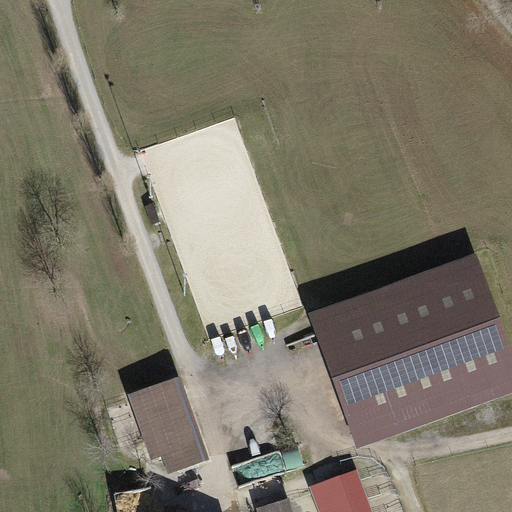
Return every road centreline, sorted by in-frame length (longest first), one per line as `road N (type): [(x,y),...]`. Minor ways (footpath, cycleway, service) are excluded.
road 1 (track): [(201,406),(54,0)]
road 2 (track): [(511,433),(415,453),(384,451),(273,396),(246,393),(201,406)]
